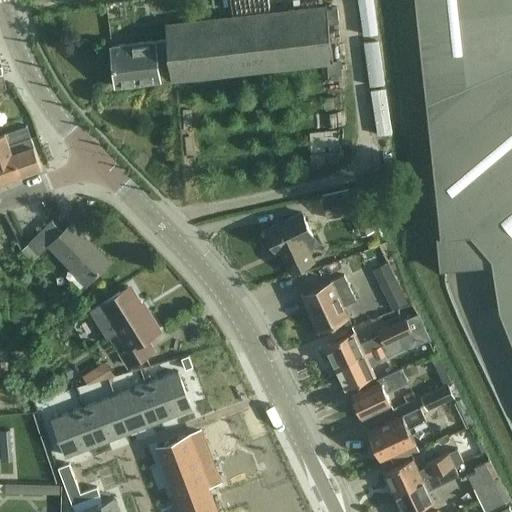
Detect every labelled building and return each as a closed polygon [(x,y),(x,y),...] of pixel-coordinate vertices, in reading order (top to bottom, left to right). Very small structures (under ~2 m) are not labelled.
[(511,0),(415,0),(441,236),(471,233),(492,257),(499,307),(511,339),(511,0)] [(322,62),(333,61),(327,5),(165,23),(167,40),(172,79),(322,62)] [(362,41),(376,41),(376,21),(361,22),(362,41)] [(116,85),(160,80),(172,79),(167,40),(155,41),(111,46),(116,85)] [(6,133),(20,175),(41,167),(27,126),(6,133)] [(0,134),(0,181),(20,175),(6,133),(0,134)] [(327,218),(353,212),(348,189),(322,195),(327,218)] [(290,271),(313,260),(303,238),(312,234),(302,212),(265,229),(276,252),(280,250),(290,271)] [(87,282),(108,262),(71,223),(63,231),(52,220),(29,242),(40,254),(50,244),(87,282)] [(331,279),(331,278),(300,293),(318,331),(349,315),(344,304),(355,298),(343,273),(331,279)] [(107,338),(119,331),(129,348),(121,353),(129,365),(152,351),(145,338),(159,330),(147,311),(144,313),(127,287),(90,309),(107,338)] [(399,290),(385,297),(391,310),(406,302),(399,290)] [(369,294),(353,300),(357,312),(374,306),(369,294)] [(335,366),(423,324),(419,314),(407,319),(406,318),(378,331),(379,334),(359,343),(354,331),(325,345),(335,366)] [(405,335),(420,327),(424,325),(423,324),(335,366),(345,388),(374,374),(368,362),(386,353),(386,354),(409,344),(405,335)] [(438,351),(431,354),(445,383),(451,380),(438,351)] [(189,354),(181,357),(185,368),(193,366),(189,354)] [(106,360),(89,371),(95,381),(114,374),(106,360)] [(407,381),(405,377),(420,370),(416,362),(403,368),(402,367),(376,379),(378,383),(351,394),(361,416),(391,402),(385,391),(407,381)] [(178,370),(147,382),(161,419),(192,407),(178,370)] [(147,382),(116,394),(130,431),(161,419),(147,382)] [(427,408),(453,396),(447,383),(421,395),(427,408)] [(116,394),(85,406),(99,443),(130,431),(116,394)] [(85,406),(53,418),(67,455),(99,443),(85,406)] [(407,427),(425,418),(419,406),(368,431),(381,458),(415,442),(407,427)] [(9,428),(0,428),(0,443),(1,460),(11,459),(9,428)] [(219,511),(209,485),(219,482),(213,466),(203,470),(189,434),(158,446),(179,502),(182,511),(219,511)] [(395,492),(463,460),(457,448),(426,463),(427,466),(419,470),(413,458),(385,471),(395,492)] [(493,478),(498,475),(490,459),(484,462),(492,478),(493,478)] [(458,474),(454,465),(463,461),(463,460),(395,492),(403,511),(408,511),(434,501),(428,488),(458,474)] [(69,462),(58,467),(64,481),(75,477),(69,462)] [(496,484),(493,478),(492,478),(484,462),(474,466),(477,471),(468,475),(476,493),(496,484)] [(75,477),(64,481),(66,489),(78,485),(75,477)] [(59,483),(0,482),(0,491),(59,492),(59,483)] [(485,511),(504,502),(496,484),(476,493),(485,511)] [(78,485),(66,489),(69,496),(81,492),(78,485)] [(81,492),(69,496),(72,504),(100,494),(97,486),(81,492)] [(118,511),(113,497),(73,511),(118,511)]
